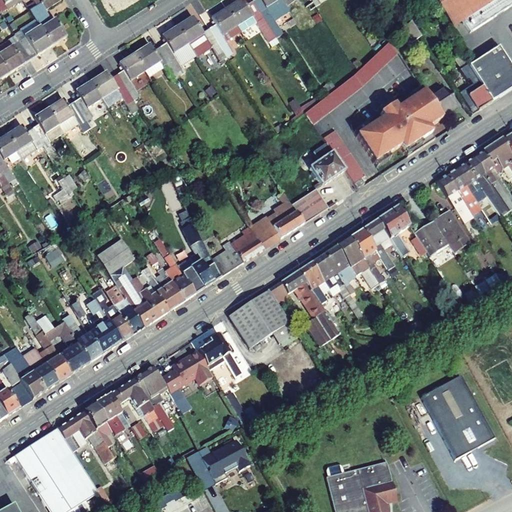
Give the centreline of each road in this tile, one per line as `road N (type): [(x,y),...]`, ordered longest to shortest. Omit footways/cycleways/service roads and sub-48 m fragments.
road 1 (tertiary): [(0,443),(511,111)]
road 2 (residential): [(107,42),(0,111)]
